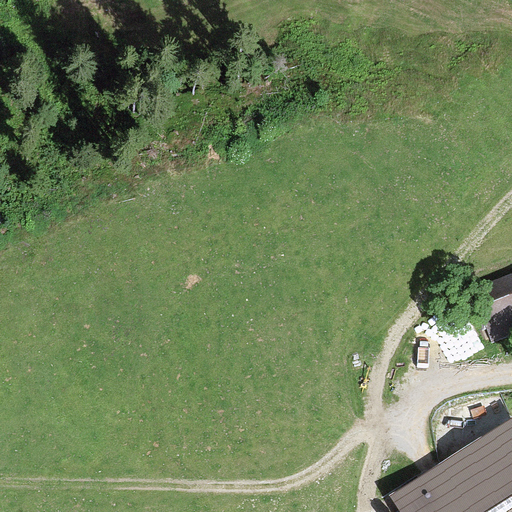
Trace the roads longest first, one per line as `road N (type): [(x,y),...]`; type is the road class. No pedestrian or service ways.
road 1 (track): [(511,196),(393,338),(376,383),(378,427)]
road 2 (track): [(511,375),(444,387),(378,427),(365,511)]
